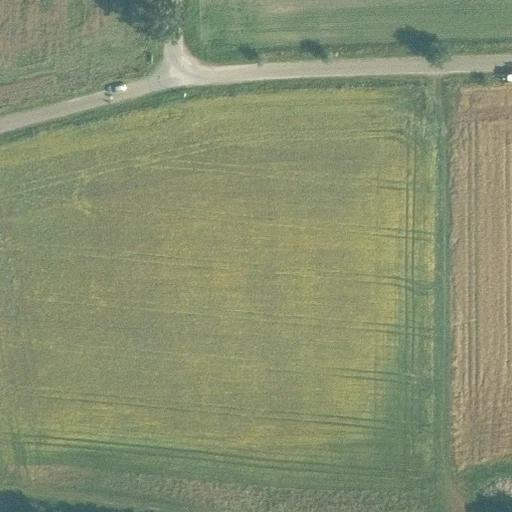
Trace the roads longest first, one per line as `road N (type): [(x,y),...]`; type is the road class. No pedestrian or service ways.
road 1 (track): [(439,61),(437,511)]
road 2 (unclassified): [(511,57),(169,76)]
road 3 (unclassified): [(169,76),(0,121)]
road 4 (track): [(145,511),(0,489)]
